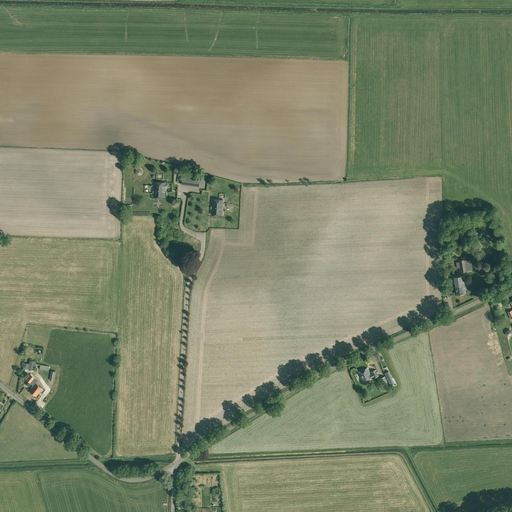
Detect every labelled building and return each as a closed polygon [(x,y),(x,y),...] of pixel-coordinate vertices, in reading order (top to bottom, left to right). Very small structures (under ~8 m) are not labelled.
[(166,189),(166,186),(165,186),(165,182),(154,182),(153,197),(164,197),(165,189),(166,189)] [(211,214),(222,215),(223,200),(211,199),(211,214)] [(466,259),(458,260),(460,272),(467,271),(472,270),(471,261),(466,262),(466,259)] [(452,277),(455,294),(466,292),(463,275),(452,277)] [(22,362),(21,366),(23,366),(22,373),(28,374),(28,369),(34,369),(34,365),(36,365),(36,363),(35,363),(35,361),(30,360),(29,363),(22,362)] [(372,375),(372,373),(370,374),(367,368),(358,372),(362,382),(373,377),(372,375)] [(393,378),(390,371),(386,372),(390,384),(394,382),(392,378),(393,378)] [(38,380),(31,374),(26,379),(33,385),(35,382),(38,380)] [(390,388),(385,376),(380,378),(383,385),(385,390),(390,388)] [(33,385),(29,390),(36,396),(43,388),(35,382),(33,385)] [(47,404),(43,400),(46,397),(45,396),(38,403),(42,408),(47,404)]
